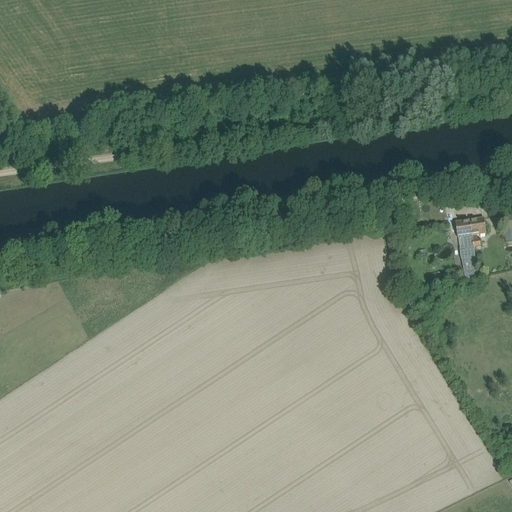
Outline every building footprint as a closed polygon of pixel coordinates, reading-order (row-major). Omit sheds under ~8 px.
[(511,216),(502,218),(504,228),(506,241),(511,240),(511,216)] [(470,221),(474,247),(481,246),(480,240),(478,240),(477,236),(486,234),(484,219),(470,221)] [(473,247),(474,247),(470,221),(456,223),(458,239),(463,238),(465,248),(460,249),(462,260),(475,258),(473,247)] [(393,233),(388,234),(392,255),(393,255),(399,254),(396,232),(393,233)] [(477,269),(464,271),(464,275),(465,281),(478,279),(480,278),(478,269),(477,269)]
